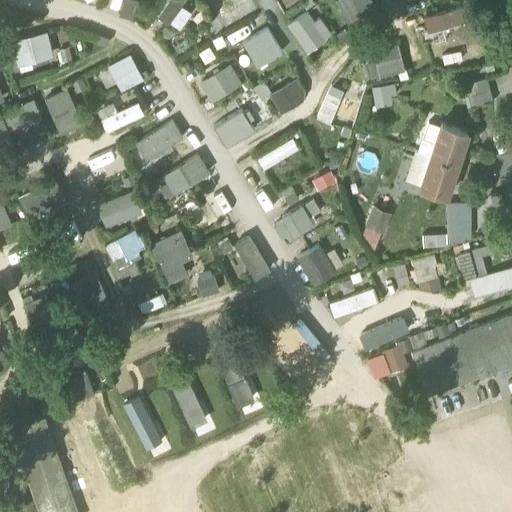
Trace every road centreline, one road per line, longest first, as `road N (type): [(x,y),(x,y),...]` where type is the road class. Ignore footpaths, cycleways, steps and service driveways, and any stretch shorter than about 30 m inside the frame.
road 1 (track): [(177,511),(171,475),(335,395),(381,402),(412,436),(437,511)]
road 2 (track): [(26,177),(41,170),(65,178),(124,325),(219,304),(289,269)]
road 3 (track): [(220,163),(302,111),(396,18),(386,0)]
road 4 (track): [(334,339),(485,289)]
road 5 (track): [(0,392),(35,353),(124,325)]
